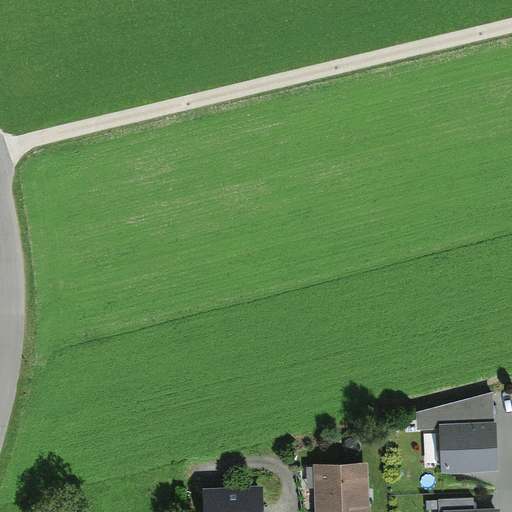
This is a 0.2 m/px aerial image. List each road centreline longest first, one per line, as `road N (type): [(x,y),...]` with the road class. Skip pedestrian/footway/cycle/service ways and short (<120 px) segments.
road 1 (track): [(511,26),(0,151)]
road 2 (residential): [(0,396),(11,300),(0,201)]
